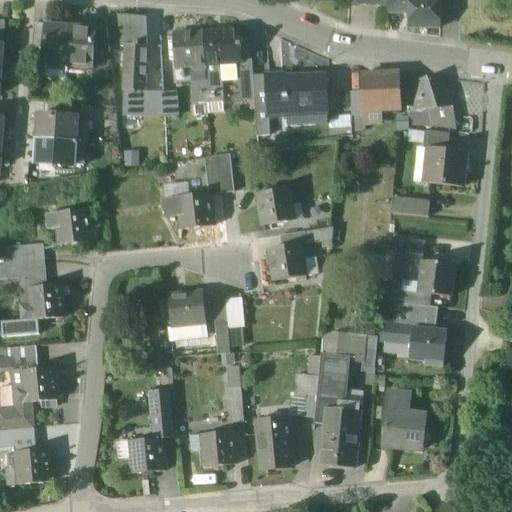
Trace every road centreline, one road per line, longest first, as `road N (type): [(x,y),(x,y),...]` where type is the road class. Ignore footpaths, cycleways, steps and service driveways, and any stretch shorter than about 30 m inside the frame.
road 1 (residential): [(143,511),(446,491),(455,476),(497,66)]
road 2 (residential): [(76,511),(102,266),(239,267)]
road 3 (residential): [(233,0),(348,46),(497,66)]
road 4 (residential): [(28,0),(15,184)]
